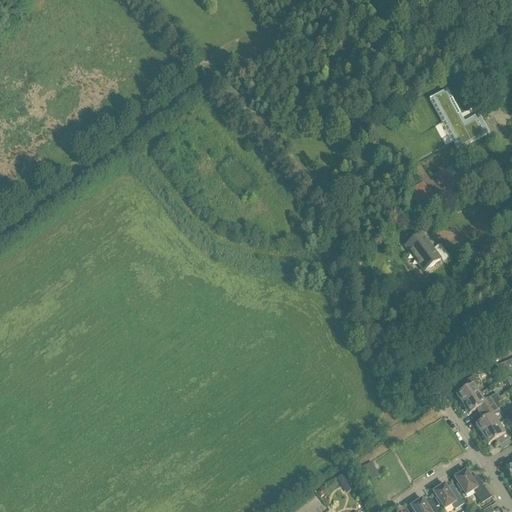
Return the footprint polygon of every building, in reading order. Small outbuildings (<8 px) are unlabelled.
[(447,91),(446,91),(449,98),(435,106),(440,115),(443,114),(447,121),(435,127),(445,145),(460,137),(465,145),(482,136),(475,122),(466,127),(447,91)] [(443,171),(436,176),(439,180),(436,181),(440,185),(442,184),(444,186),(445,186),(447,187),(455,181),(457,184),(463,179),(459,173),(455,176),(450,169),(444,173),(443,171)] [(426,214),(438,204),(432,198),(430,200),(420,187),(410,194),(426,214)] [(405,246),(424,272),(440,260),(421,235),(405,246)] [(510,374),(505,364),(499,366),(504,377),(510,374)] [(462,406),(479,395),(475,389),(479,385),(474,377),(459,386),(461,389),(462,389),(464,391),(456,396),(462,406)] [(479,395),(462,406),(469,416),(476,411),(479,416),(493,407),(501,402),(496,395),(488,400),(483,401),(479,395)] [(493,407),(479,416),(482,422),(475,426),(482,436),(499,425),(494,419),(498,415),(493,407)] [(499,425),(482,436),(488,446),(495,441),(498,447),(511,437),(511,435),(508,429),(503,431),(499,425)] [(378,478),(371,463),(359,470),(360,473),(366,471),(371,481),(378,478)] [(481,505),(491,499),(478,479),(472,482),(466,472),(461,475),(460,473),(454,477),(455,479),(454,480),(458,485),(456,486),(460,493),(462,492),(466,497),(473,492),(481,505)] [(342,474),(335,478),(345,495),(352,491),(342,474)] [(455,511),(464,505),(456,493),(451,496),(445,486),(440,489),(438,487),(432,491),(434,493),(433,494),(436,499),(434,500),(439,507),(441,506),(444,511),(452,506),(455,511)] [(438,511),(435,507),(429,510),(422,500),(417,504),(416,502),(410,505),(411,508),(410,508),(412,511),(438,511)]
